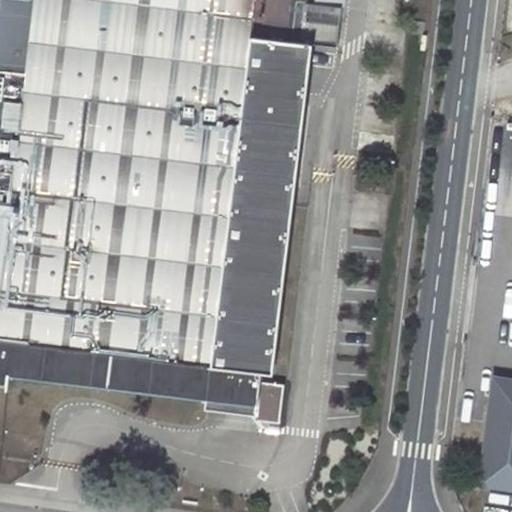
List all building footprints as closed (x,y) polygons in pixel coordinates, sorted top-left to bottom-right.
[(1,0),(0,15),(0,383),(9,385),(11,376),(210,400),(209,406),(225,407),(225,405),(257,409),(268,422),(281,423),(286,385),(262,382),(263,379),(304,41),(307,21),(309,2),(345,7),(346,0),(1,0)] [(307,21),(343,25),(345,7),(309,2),(307,21)] [(307,21),(304,41),(315,43),(341,46),(343,25),(307,21)] [(263,379),(274,380),(315,43),(304,41),(263,379)] [(511,489),(511,380),(496,378),(483,486),(511,489)]
